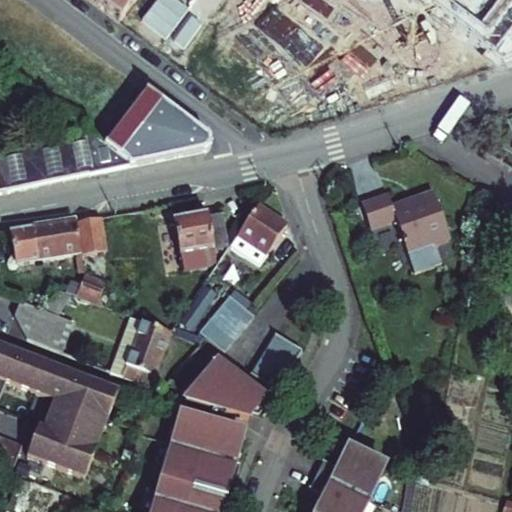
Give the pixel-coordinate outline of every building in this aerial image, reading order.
[(82,0),(116,26),(135,0),(82,0)] [(511,0),(418,0),(505,66),(511,63),(511,0)] [(74,145),(83,184),(196,161),(201,156),(202,148),(140,99),(138,101),(139,102),(100,154),(81,140),(77,145),(74,145)] [(0,201),(83,184),(74,145),(0,160),(0,201)] [(391,194),(365,202),(373,229),(399,220),(410,253),(451,239),(435,193),(395,206),(391,194)] [(298,231),(268,212),(250,241),(280,260),(298,231)] [(95,226),(32,237),(37,268),(95,258),(95,261),(126,255),(121,225),(95,229),(95,226)] [(210,227),(183,232),(192,285),(222,280),(218,257),(232,255),(228,227),(211,229),(210,227)] [(84,274),(77,294),(97,301),(104,281),(84,274)] [(229,302),(218,296),(198,331),(210,338),(229,302)] [(92,324),(40,305),(34,321),(50,343),(81,354),(92,324)] [(269,330),(243,310),(215,348),(241,367),(269,330)] [(189,336),(150,321),(130,371),(169,386),(189,336)] [(0,365),(0,397),(11,402),(22,379),(68,399),(57,426),(53,424),(40,453),(96,477),(133,392),(11,340),(0,365)] [(315,364),(290,346),(264,382),(290,401),(315,364)] [(197,423),(167,511),(235,511),(236,511),(217,505),(220,492),(239,498),(258,443),(241,437),(247,419),(267,427),(279,410),(232,379),(206,414),(233,424),(230,435),(197,423)] [(34,442),(0,427),(0,460),(22,470),(34,442)] [(438,457),(414,452),(411,468),(435,473),(438,457)] [(335,470),(327,485),(374,510),(393,477),(359,459),(349,478),(335,470)] [(27,499),(52,507),(57,492),(31,484),(27,499)] [(335,505),(331,511),(373,511),(374,510),(327,485),(320,498),(335,505)]
